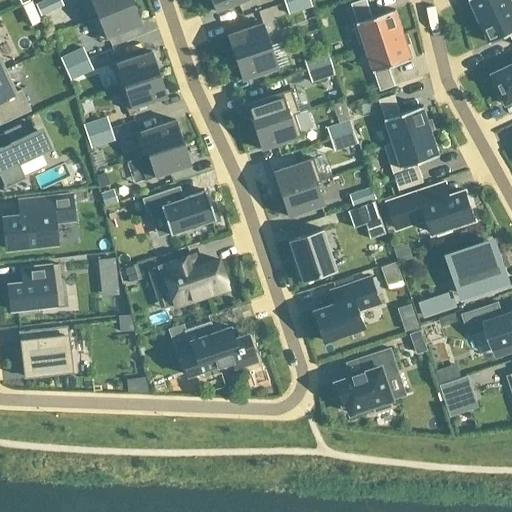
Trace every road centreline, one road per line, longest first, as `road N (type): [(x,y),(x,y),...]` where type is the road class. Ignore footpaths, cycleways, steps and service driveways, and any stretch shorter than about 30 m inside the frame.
road 1 (residential): [(164,0),(239,183),(301,368),(299,393),(269,410),(0,400)]
road 2 (residential): [(511,202),(445,81),(426,0)]
